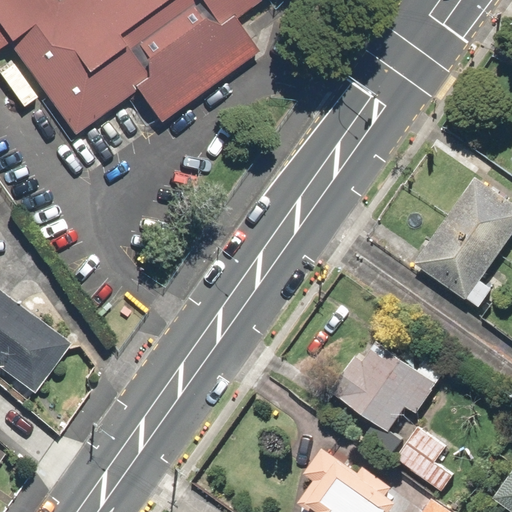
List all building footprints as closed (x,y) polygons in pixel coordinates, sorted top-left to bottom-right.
[(0,0),(0,50),(12,42),(76,129),(134,87),(158,119),(256,48),(234,17),(257,0),(0,0)] [(511,203),(476,179),(417,264),(481,308),(494,289),(481,280),(511,234),(511,203)] [(0,368),(34,394),(71,344),(0,291),(0,368)] [(359,353),(333,388),(390,432),(407,410),(416,417),(449,373),(426,356),(415,370),(379,343),(367,359),(359,353)] [(417,425),(395,458),(443,489),(453,475),(435,463),(447,445),(417,425)] [(306,511),(387,511),(396,500),(388,495),(393,487),(365,467),(360,474),(321,446),(302,473),(314,482),(297,505),(306,511)] [(511,468),(492,495),(511,509),(511,468)] [(453,511),(435,498),(424,511),(453,511)]
